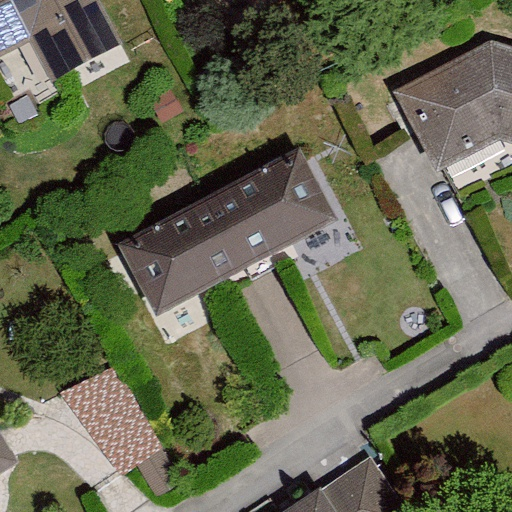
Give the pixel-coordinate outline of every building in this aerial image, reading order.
[(91,0),(0,0),(0,65),(32,49),(54,93),(121,58),(91,0)] [(511,59),(492,53),(392,102),(433,184),(502,150),(511,153),(511,59)] [(300,158),(113,256),(152,330),(339,232),(300,158)] [(67,393),(116,477),(164,449),(116,365),(67,393)] [(0,425),(0,498),(32,479),(0,425)] [(399,511),(369,467),(303,511),(399,511)]
